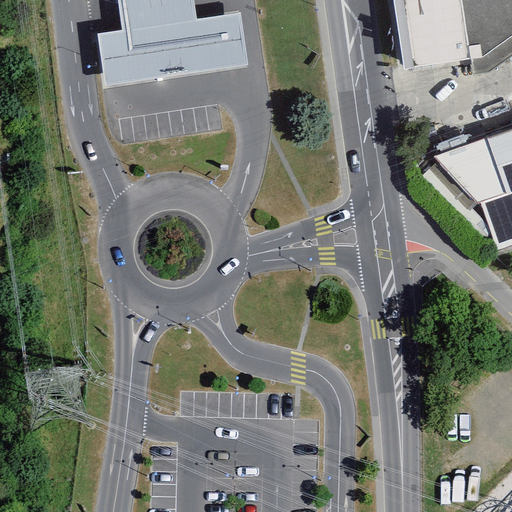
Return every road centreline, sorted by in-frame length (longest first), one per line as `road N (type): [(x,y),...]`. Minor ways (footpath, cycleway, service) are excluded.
road 1 (unclassified): [(403,511),(382,219)]
road 2 (unclassified): [(382,219),(350,0)]
road 3 (unclassified): [(511,310),(454,254),(382,219)]
